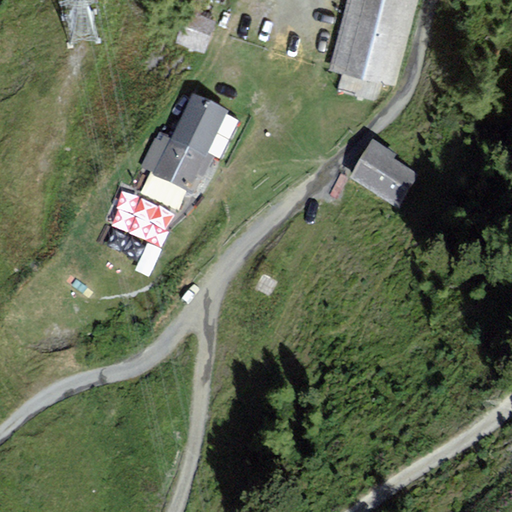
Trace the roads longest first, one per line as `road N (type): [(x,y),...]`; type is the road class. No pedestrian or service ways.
road 1 (track): [(170,511),(193,448),(207,294),(141,363),(55,390),(0,432)]
road 2 (track): [(207,294),(251,236),(407,91),(431,0)]
road 3 (track): [(511,403),(358,511)]
